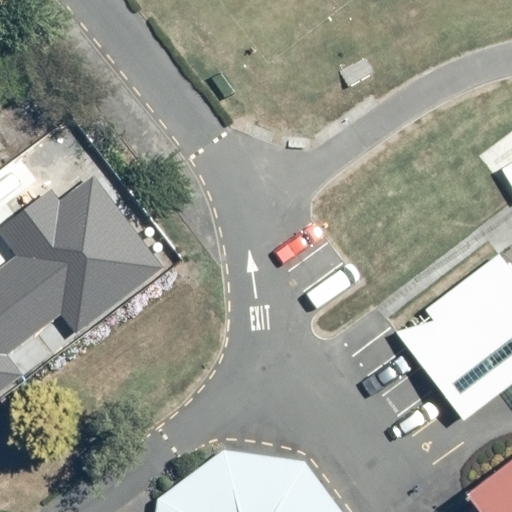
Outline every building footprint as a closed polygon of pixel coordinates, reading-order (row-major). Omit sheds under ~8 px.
[(70,123),(21,163),(45,192),(94,152),(70,123)] [(511,215),(405,299),(468,379),(511,344),(511,215)] [(0,383),(44,350),(0,294),(0,383)] [(511,511),(511,395),(455,437),(511,511)] [(158,458),(151,511),(361,511),(364,490),(305,417),(229,403),(158,458)]
